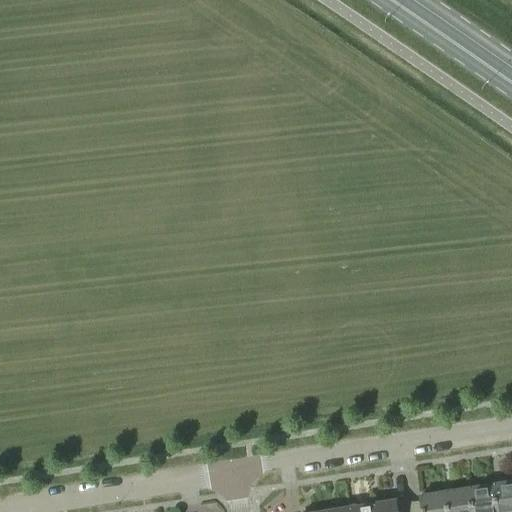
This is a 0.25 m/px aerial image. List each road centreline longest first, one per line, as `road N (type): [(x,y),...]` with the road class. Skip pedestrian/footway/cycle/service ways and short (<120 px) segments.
road 1 (residential): [(233,471),(511,427)]
road 2 (residential): [(0,507),(233,471)]
road 3 (primary): [(388,0),(511,84)]
